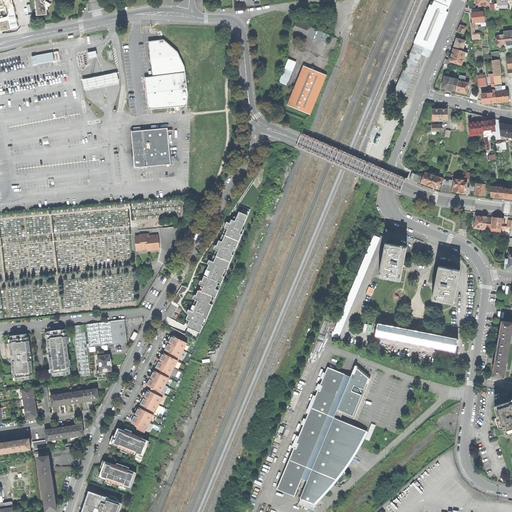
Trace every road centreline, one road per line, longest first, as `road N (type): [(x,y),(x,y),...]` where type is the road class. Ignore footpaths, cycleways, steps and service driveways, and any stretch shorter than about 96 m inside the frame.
road 1 (residential): [(104,411),(251,150)]
road 2 (residential): [(461,354),(346,331),(383,239),(416,242)]
road 3 (tertiary): [(288,135),(435,198),(511,209)]
road 4 (tertiary): [(258,121),(237,24),(187,15)]
road 5 (unclassified): [(511,492),(480,484),(465,469),(472,378)]
